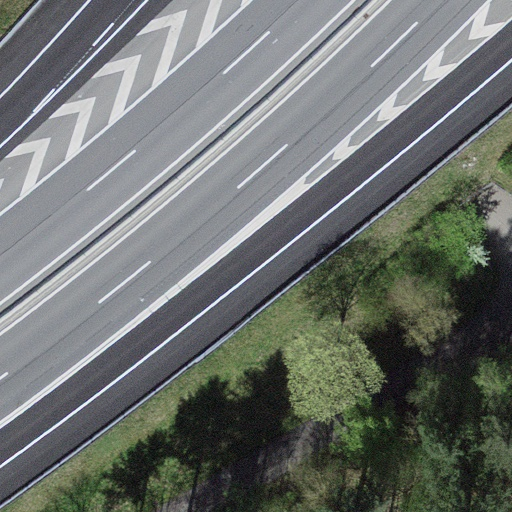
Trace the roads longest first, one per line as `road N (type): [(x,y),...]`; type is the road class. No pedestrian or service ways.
road 1 (motorway): [(0,419),(215,283),(511,38)]
road 2 (motorway): [(0,377),(284,146),(439,0)]
road 3 (motorway): [(301,0),(0,258)]
road 4 (track): [(177,511),(511,314)]
road 5 (track): [(290,0),(511,234)]
road 6 (motorway): [(118,0),(0,121)]
